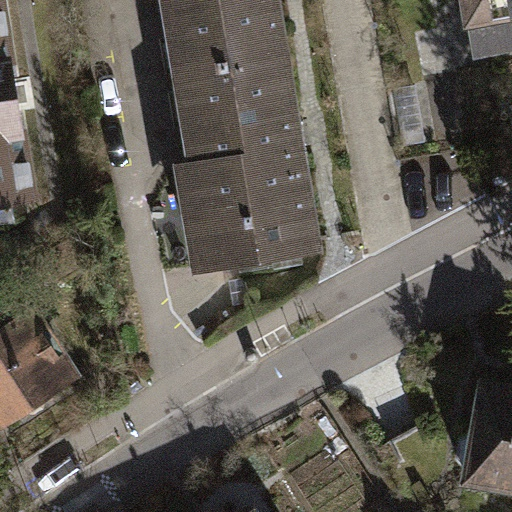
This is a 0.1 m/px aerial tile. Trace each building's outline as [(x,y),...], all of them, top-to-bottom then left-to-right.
[(0,0),(0,200),(33,195),(2,0),(0,0)] [(166,0),(179,75),(279,58),(269,0),(166,0)] [(511,0),(467,0),(476,52),(511,45),(511,0)] [(312,246),(279,58),(179,75),(194,160),(186,161),(195,208),(185,210),(190,240),(201,238),(205,264),(312,246)] [(71,230),(43,250),(63,277),(91,257),(71,230)] [(0,326),(0,421),(69,374),(25,309),(0,326)] [(465,477),(511,484),(511,384),(482,380),(474,427),(460,436),(457,456),(466,466),(465,477)]
